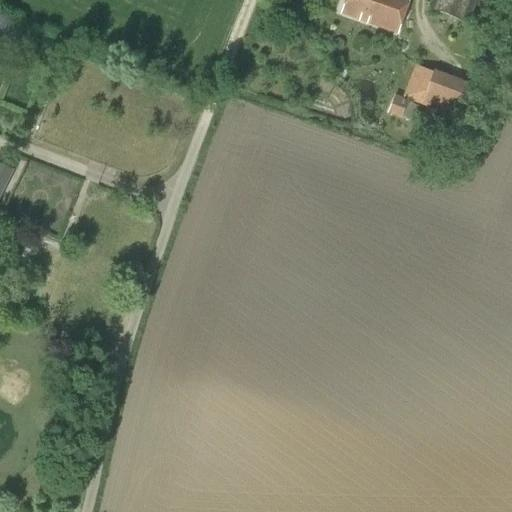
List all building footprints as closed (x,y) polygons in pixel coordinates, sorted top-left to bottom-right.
[(397,33),(408,0),(346,0),(342,13),(397,33)] [(430,0),(427,9),(468,24),(476,0),(430,0)] [(0,49),(5,51),(16,22),(0,15),(0,49)] [(455,119),(468,84),(410,62),(406,71),(412,73),(402,99),(407,101),(455,119)] [(393,96),(386,114),(413,124),(419,107),(406,103),(407,101),(402,99),(393,96)] [(0,194),(13,171),(0,164),(0,194)]
